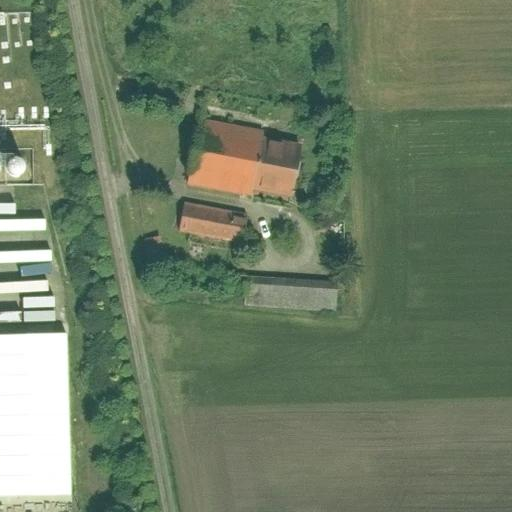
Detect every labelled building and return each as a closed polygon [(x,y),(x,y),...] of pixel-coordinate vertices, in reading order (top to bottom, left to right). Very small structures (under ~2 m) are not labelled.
[(199,134),(188,186),(293,207),(303,155),(199,134)] [(246,219),(183,210),(179,240),(242,249),(246,219)] [(153,260),(170,256),(165,236),(148,240),(153,260)] [(252,279),(251,307),(344,311),(345,283),(252,279)] [(0,497),(80,496),(78,334),(0,335),(0,497)]
